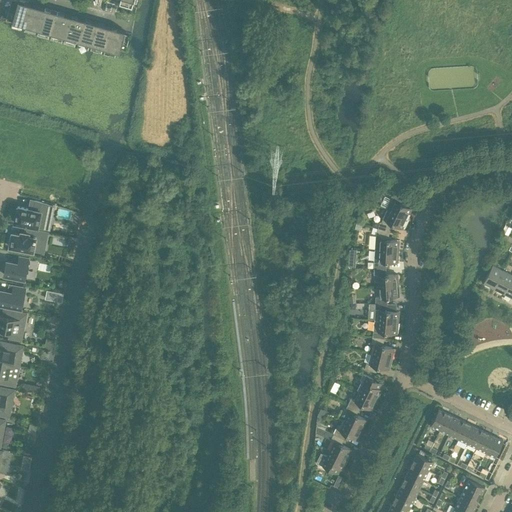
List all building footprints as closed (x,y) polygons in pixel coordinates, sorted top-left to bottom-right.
[(29,15),(33,2),(24,0),(11,0),(6,19),(27,25),(28,21),(27,21),(29,14),(29,15)] [(46,6),(33,2),(29,15),(29,14),(27,21),(28,21),(27,25),(40,28),(46,6)] [(59,10),(46,6),(40,28),(53,32),(54,28),(56,22),(59,10)] [(73,14),(59,10),(56,22),(54,28),(53,32),(66,36),(73,14)] [(86,18),(73,14),(66,36),(80,40),(86,18)] [(99,21),(86,18),(80,40),(93,43),(94,40),(94,39),(95,33),(96,33),(99,21)] [(113,25),(99,21),(96,33),(95,33),(94,39),(94,40),(93,43),(106,47),(113,25)] [(126,29),(113,25),(106,47),(120,51),(126,29)] [(389,209),(407,218),(412,208),(401,203),(404,198),(393,193),(386,208),(387,209),(388,208),(390,209),(389,209)] [(18,206),(14,222),(44,228),(48,208),(52,209),(53,205),(34,200),(33,209),(18,206)] [(402,228),(407,218),(389,209),(390,209),(388,208),(387,209),(381,222),(380,221),(378,227),(390,231),(392,223),(402,228)] [(20,234),(12,233),(12,234),(10,234),(8,243),(10,244),(10,246),(39,252),(42,239),(45,239),(47,230),(30,227),(29,233),(21,232),(20,234)] [(379,249),(398,250),(399,240),(388,239),(390,231),(378,227),(376,234),(375,249),(379,249)] [(374,267),(386,267),(386,260),(398,261),(398,250),(379,249),(375,249),(374,261),(374,267)] [(29,258),(19,256),(18,262),(7,260),(4,274),(25,278),(28,264),(27,264),(29,258)] [(493,288),(503,270),(492,265),(483,282),(493,288)] [(386,267),(374,267),(374,274),(378,274),(379,286),(398,284),(398,274),(386,274),(386,267)] [(504,293),(511,276),(511,274),(503,270),(493,288),(504,293)] [(399,295),(398,284),(379,286),(380,296),(376,296),(375,303),(387,303),(387,296),(399,295)] [(25,287),(14,285),(12,291),(1,289),(0,294),(0,303),(22,308),(24,294),(25,287)] [(378,320),(398,322),(399,311),(387,310),(387,303),(375,303),(375,314),(375,320),(378,320)] [(8,316),(0,314),(0,328),(9,330),(8,337),(21,340),(27,313),(10,309),(8,316)] [(372,336),(384,338),(385,331),(397,332),(398,322),(378,320),(375,320),(374,330),(372,336)] [(383,345),(384,338),(372,336),(371,342),(375,343),(373,353),(392,358),(394,348),(383,345)] [(6,342),(5,348),(0,347),(0,361),(19,365),(23,345),(6,342)] [(389,369),(392,358),(373,353),(371,353),(368,363),(366,362),(365,369),(376,372),(378,366),(389,369)] [(19,365),(0,361),(0,382),(15,385),(19,365)] [(357,390),(359,390),(377,399),(382,389),(371,384),(374,379),(363,373),(360,379),(362,380),(357,390)] [(0,414),(9,416),(15,389),(0,386),(0,414)] [(372,409),(377,399),(359,390),(355,399),(351,398),(348,403),(359,409),(362,403),(372,409)] [(356,414),(359,409),(348,403),(345,409),(349,411),(345,420),(344,420),(362,429),(367,419),(356,414)] [(440,429),(448,413),(439,408),(431,424),(440,429)] [(449,433),(457,417),(448,413),(440,429),(449,433)] [(458,438),(466,422),(457,417),(449,433),(458,438)] [(362,429),(344,420),(345,420),(343,419),(340,425),(338,423),(336,427),(336,428),(333,433),(344,439),(347,433),(357,439),(362,429)] [(467,442),(475,426),(466,422),(458,438),(467,442)] [(315,430),(331,437),(335,430),(319,423),(315,430)] [(5,440),(13,440),(14,425),(6,425),(5,440)] [(477,447),(485,431),(475,426),(467,442),(477,447)] [(486,451),(494,435),(485,431),(477,447),(486,451)] [(342,444),(344,439),(333,433),(331,439),(334,441),(330,450),(347,459),(352,449),(342,444)] [(503,440),(494,435),(486,451),(495,456),(503,440)] [(343,468),(347,459),(330,450),(327,455),(324,453),(322,456),(320,454),(316,462),(329,469),(332,463),(343,468)] [(417,452),(412,462),(428,470),(433,460),(417,452)] [(424,479),(428,470),(412,462),(408,471),(424,479)] [(419,488),(424,479),(408,471),(403,480),(419,488)] [(469,478),(464,487),(480,495),(485,486),(469,478)] [(415,497),(419,488),(403,480),(399,489),(415,497)] [(476,505),(480,495),(464,487),(460,497),(476,505)] [(410,506),(415,497),(399,489),(394,498),(410,506)] [(467,511),(472,511),(476,505),(460,497),(455,506),(467,511)] [(407,511),(410,506),(394,498),(390,508),(398,511),(407,511)]
